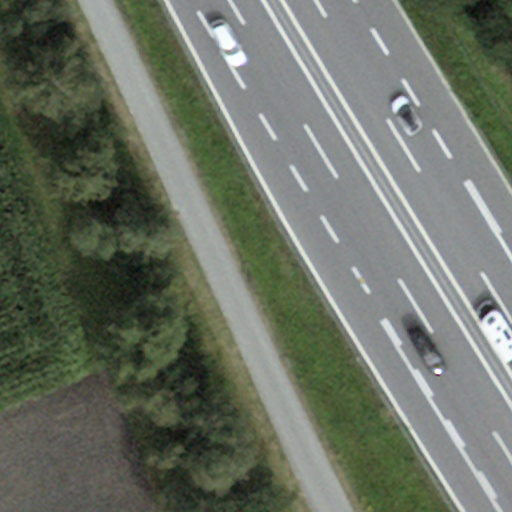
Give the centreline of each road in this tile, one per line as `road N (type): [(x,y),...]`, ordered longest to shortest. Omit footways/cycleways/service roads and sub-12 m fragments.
road 1 (track): [(88,0),(363,511)]
road 2 (trunk): [(235,0),(511,464)]
road 3 (trunk): [(511,305),(329,0)]
